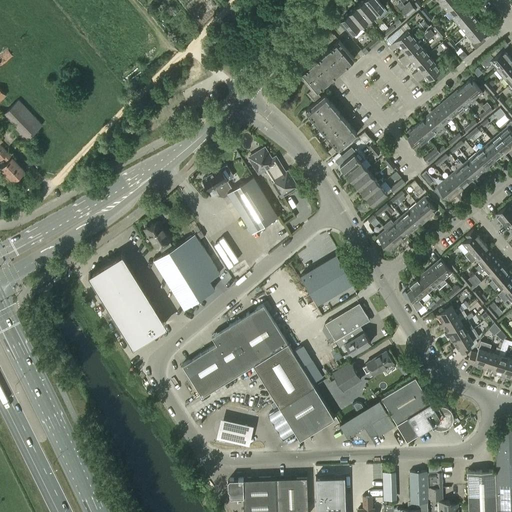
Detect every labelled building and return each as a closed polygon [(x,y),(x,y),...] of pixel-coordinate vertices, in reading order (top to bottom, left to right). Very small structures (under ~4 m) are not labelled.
[(364,0),(362,0),(356,6),(368,19),(376,13),(364,0)] [(378,0),(364,0),(376,13),(384,6),(378,0)] [(443,0),(440,2),(447,10),(458,0),(443,0)] [(460,0),(458,0),(447,10),(453,18),(466,7),(460,0)] [(409,1),(404,4),(412,13),(416,10),(409,1)] [(404,4),(399,8),(407,17),(412,13),(404,4)] [(356,6),(348,12),(360,26),(368,19),(356,6)] [(424,7),(420,10),(429,20),(433,17),(424,7)] [(466,7),(453,18),(460,26),(473,15),(466,7)] [(348,12),(340,19),(352,33),(360,26),(348,12)] [(473,15),(460,26),(467,34),(480,23),(473,15)] [(419,25),(423,30),(429,26),(424,20),(419,25)] [(480,23),(467,34),(473,42),(486,31),(480,23)] [(436,24),(433,27),(441,37),(444,34),(436,24)] [(407,30),(395,40),(401,48),(414,38),(407,30)] [(414,38),(401,48),(408,56),(420,46),(414,38)] [(451,39),(447,41),(455,51),(459,48),(451,39)] [(338,40),(299,73),(312,88),(306,93),(314,102),(313,103),(305,110),(338,149),(357,133),(324,94),(321,96),(317,92),(316,93),(315,91),(354,58),(338,40)] [(420,46),(408,56),(415,64),(427,54),(420,46)] [(4,47),(0,51),(0,62),(10,53),(4,47)] [(494,48),(479,61),(484,67),(490,62),(496,69),(510,57),(503,49),(498,53),(494,48)] [(427,54),(415,64),(421,72),(434,62),(427,54)] [(511,59),(510,57),(496,69),(503,76),(511,68),(511,59)] [(434,62),(421,72),(428,80),(435,74),(439,79),(444,74),(434,62)] [(511,68),(503,76),(509,84),(511,81),(511,68)] [(471,78),(463,85),(474,98),(483,92),(471,78)] [(463,85),(455,91),(467,105),(471,101),(473,104),(476,101),(474,98),(463,85)] [(455,91),(447,98),(459,112),(461,114),(464,111),(462,109),(467,105),(455,91)] [(447,98),(439,104),(451,118),(459,112),(447,98)] [(18,100),(1,116),(24,141),(42,124),(18,100)] [(439,104),(432,111),(443,125),(451,118),(439,104)] [(432,111),(424,118),(435,131),(438,135),(446,128),(443,125),(432,111)] [(424,118),(416,124),(427,138),(435,131),(424,118)] [(507,126),(499,133),(511,146),(511,145),(511,122),(511,121),(506,125),(507,126)] [(411,135),(407,138),(415,148),(427,138),(416,124),(408,131),(411,135)] [(499,133),(492,139),(503,153),(511,146),(499,133)] [(0,159),(3,157),(7,162),(1,167),(13,180),(24,170),(12,157),(14,155),(9,150),(7,152),(0,144),(0,143),(2,141),(0,138),(0,159)] [(492,139),(484,146),(495,160),(503,153),(492,139)] [(484,146),(476,153),(487,166),(495,160),(484,146)] [(264,147),(249,157),(259,172),(265,168),(268,174),(280,167),(276,161),(274,162),(264,147)] [(347,158),(340,164),(347,172),(360,161),(365,157),(358,148),(355,151),(351,147),(343,154),(347,158)] [(436,148),(423,158),(428,164),(441,153),(438,150),(436,148)] [(476,153),(468,159),(479,173),(487,166),(476,153)] [(459,159),(456,161),(472,179),(479,173),(468,159),(463,164),(459,159)] [(360,161),(347,172),(353,180),(367,169),(360,161)] [(458,168),(452,172),(464,186),(472,179),(456,161),(454,163),(458,168)] [(227,165),(221,168),(220,167),(202,178),(210,190),(214,187),(219,194),(221,193),(222,195),(225,195),(228,193),(229,193),(228,191),(232,189),(232,188),(227,180),(233,176),(227,165)] [(280,167),(268,174),(272,180),(281,196),(297,186),(287,171),(284,173),(280,167)] [(367,169),(353,180),(360,188),(373,176),(367,169)] [(426,170),(421,174),(430,185),(435,181),(426,170)] [(392,171),(389,178),(395,181),(398,173),(392,171)] [(452,172),(445,179),(456,193),(464,186),(452,172)] [(232,189),(228,191),(229,193),(228,193),(252,231),(278,216),(253,176),(232,188),(232,189)] [(373,176),(360,188),(366,196),(383,182),(380,178),(377,181),(373,176)] [(390,188),(394,193),(405,183),(402,179),(390,188)] [(414,179),(409,183),(419,194),(423,190),(414,179)] [(437,186),(434,189),(441,198),(445,196),(448,199),(456,193),(445,179),(437,186)] [(384,181),(383,182),(366,196),(373,204),(387,193),(386,192),(390,188),(384,181)] [(427,194),(417,203),(428,216),(436,210),(429,201),(431,199),(427,194)] [(417,203),(409,209),(420,223),(428,216),(417,203)] [(511,207),(508,203),(495,213),(502,222),(511,213),(511,207)] [(409,209),(401,216),(412,229),(420,223),(409,209)] [(511,213),(502,222),(508,229),(511,226),(511,213)] [(367,219),(363,223),(370,233),(373,231),(368,223),(375,218),(373,215),(367,219)] [(401,216),(393,223),(405,236),(412,229),(401,216)] [(158,220),(145,229),(156,247),(158,246),(162,253),(173,247),(168,240),(170,239),(158,220)] [(393,223),(385,229),(397,243),(405,236),(393,223)] [(162,253),(154,258),(184,307),(215,288),(209,279),(219,273),(212,261),(218,258),(201,230),(200,231),(197,226),(192,229),(194,233),(173,247),(162,253)] [(234,227),(209,241),(223,266),(248,251),(234,227)] [(385,229),(377,236),(388,250),(397,243),(385,229)] [(468,238),(458,247),(464,255),(482,240),(473,229),(465,235),(468,238)] [(482,240),(464,255),(471,262),(475,259),(488,248),(482,240)] [(488,248),(475,259),(479,264),(475,267),(478,270),(495,256),(488,248)] [(90,272),(88,273),(133,346),(135,344),(134,343),(166,323),(122,252),(120,253),(121,255),(91,274),(90,272)] [(350,278),(348,275),(349,274),(346,270),(345,270),(336,255),(337,254),(337,253),(300,274),(317,303),(353,281),(353,280),(351,281),(350,278)] [(495,256),(478,270),(481,273),(484,270),(488,274),(501,263),(495,256)] [(440,258),(432,265),(446,282),(447,281),(444,278),(452,272),(440,258)] [(501,263),(488,274),(492,279),(488,283),(491,286),(508,271),(501,263)] [(432,265),(424,272),(435,285),(437,284),(440,288),(446,282),(432,265)] [(463,273),(460,276),(464,281),(467,279),(471,276),(466,271),(463,274),(463,273)] [(511,276),(508,271),(491,286),(493,289),(497,286),(501,290),(511,281),(511,276)] [(424,272),(416,278),(428,292),(435,285),(424,272)] [(412,289),(407,294),(414,303),(419,299),(428,292),(416,278),(408,285),(412,289)] [(511,281),(501,290),(508,298),(511,294),(511,281)] [(359,302),(325,323),(335,340),(347,333),(360,325),(369,319),(359,302)] [(263,303),(228,324),(233,332),(241,327),(261,358),(287,342),(263,303)] [(453,304),(436,314),(442,323),(462,310),(465,308),(463,305),(456,309),(453,304)] [(462,310),(442,323),(448,332),(468,319),(473,316),(471,312),(465,316),(462,310)] [(468,319),(448,332),(453,340),(473,328),(478,325),(475,322),(471,324),(468,319)] [(253,363),(261,358),(241,327),(233,332),(228,324),(211,335),(216,342),(182,364),(184,366),(202,395),(253,363)] [(347,333),(335,340),(339,346),(343,344),(350,355),(370,342),(364,331),(363,331),(360,325),(347,333)] [(473,328),(453,340),(461,354),(474,347),(473,345),(477,342),(475,339),(479,337),(473,328)] [(500,331),(495,334),(500,339),(497,346),(500,347),(502,342),(503,340),(503,338),(505,338),(507,337),(501,330),(500,331)] [(471,351),(468,361),(473,363),(483,367),(489,350),(491,344),(481,340),(477,353),(471,351)] [(287,342),(261,358),(253,363),(299,439),(334,417),(314,385),(287,342)] [(489,350),(483,367),(493,370),(498,353),(500,347),(497,346),(496,346),(494,352),(489,350)] [(498,353),(493,370),(496,371),(495,372),(502,374),(508,356),(510,351),(506,349),(504,355),(498,353)] [(367,364),(362,366),(366,373),(371,370),(374,374),(393,362),(386,350),(366,362),(367,364)] [(511,357),(508,356),(502,374),(502,376),(506,377),(506,376),(511,378),(511,377),(511,357)] [(361,379),(355,371),(350,362),(333,373),(343,390),(361,379)] [(415,376),(381,397),(406,439),(431,424),(432,426),(433,427),(434,427),(435,428),(436,429),(437,429),(438,429),(439,430),(441,430),(442,430),(444,429),(445,429),(446,429),(447,428),(448,427),(449,426),(450,425),(451,424),(452,423),(452,422),(453,420),(453,419),(453,418),(453,417),(453,415),(452,414),(452,413),(451,411),(450,410),(450,409),(449,409),(448,408),(447,407),(445,406),(444,406),(443,406),(441,406),(440,406),(439,406),(437,406),(436,406),(433,408),(429,402),(430,402),(415,376)] [(379,398),(339,422),(347,435),(363,425),(369,435),(371,433),(373,436),(378,433),(394,424),(379,398)] [(252,425),(221,418),(217,437),(248,443),(252,425)] [(496,469),(495,469),(497,509),(511,508),(511,426),(505,424),(495,455),(496,469)] [(495,469),(467,470),(468,511),(496,511),(496,509),(497,509),(495,469)] [(411,508),(397,509),(399,509),(399,511),(427,511),(427,486),(426,472),(426,470),(409,471),(411,508)] [(363,508),(358,509),(357,511),(373,511),(373,508),(372,508),(371,496),(374,496),(373,471),(359,472),(360,496),(362,496),(363,508)] [(395,471),(383,472),(383,492),(395,491),(395,471)] [(441,471),(426,472),(427,486),(428,486),(442,486),(441,471)] [(330,475),(315,476),(315,487),(315,498),(331,498),(330,475)] [(345,475),(330,475),(331,498),(346,497),(345,486),(345,485),(345,480),(345,475)] [(308,511),(307,476),(275,477),(275,511),(308,511)] [(229,478),(227,480),(228,488),(229,490),(230,497),(243,496),(243,511),(275,511),(275,477),(243,478),(229,478)] [(442,486),(428,486),(429,499),(442,498),(442,486)] [(331,498),(315,498),(316,509),(346,509),(346,497),(331,498)] [(449,500),(438,501),(438,511),(457,511),(457,503),(449,503),(449,500)]
